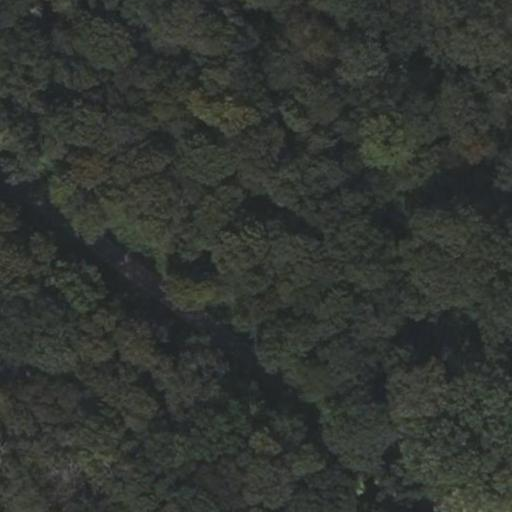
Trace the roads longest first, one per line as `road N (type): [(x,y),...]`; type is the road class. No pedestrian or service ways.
road 1 (unclassified): [(434,511),(0,185)]
road 2 (track): [(191,0),(511,70)]
road 3 (track): [(511,342),(408,491),(371,511)]
